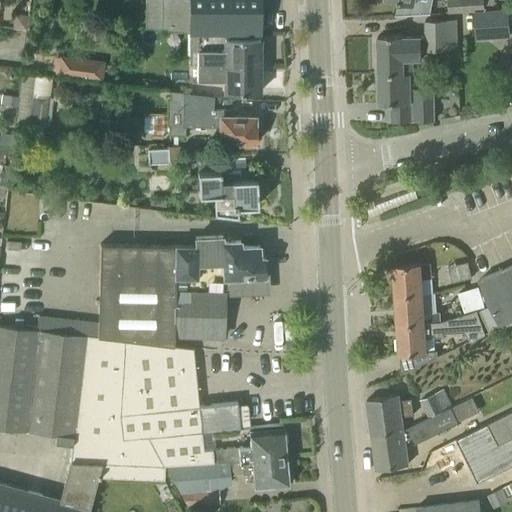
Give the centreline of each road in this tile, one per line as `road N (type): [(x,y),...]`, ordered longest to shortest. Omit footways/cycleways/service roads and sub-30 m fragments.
road 1 (tertiary): [(345,511),(323,162)]
road 2 (residential): [(323,162),(511,132)]
road 3 (tertiary): [(323,162),(317,0)]
